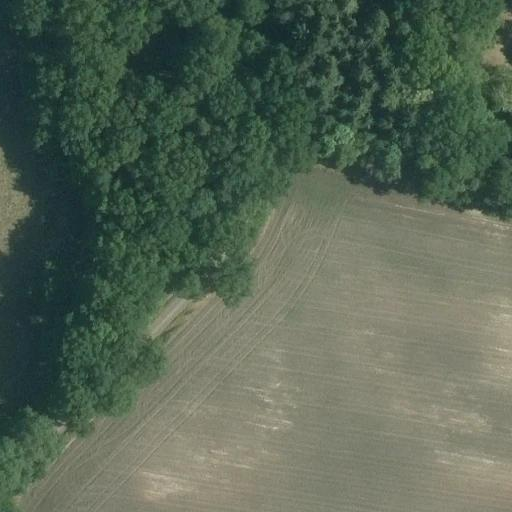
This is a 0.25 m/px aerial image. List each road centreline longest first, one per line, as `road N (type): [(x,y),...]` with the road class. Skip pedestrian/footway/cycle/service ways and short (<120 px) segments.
road 1 (unclassified): [(0,479),(251,204),(270,146),(263,0)]
road 2 (track): [(270,146),(511,202)]
